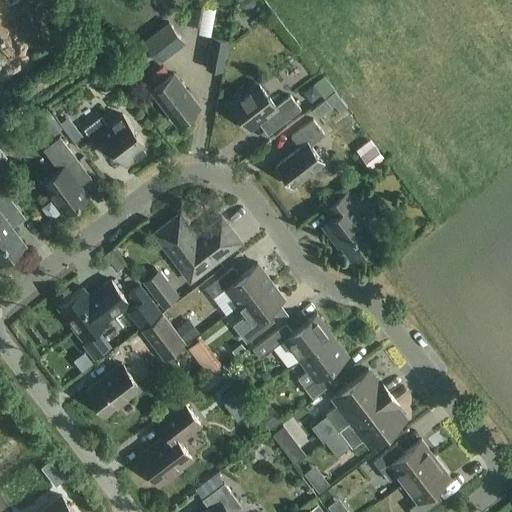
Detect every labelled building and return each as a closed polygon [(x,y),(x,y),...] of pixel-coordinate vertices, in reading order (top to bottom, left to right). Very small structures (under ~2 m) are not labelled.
[(428,0),(426,0),(417,9),(432,26),(443,16),(428,0)] [(169,22),(144,40),(156,56),(160,61),(184,43),(181,38),(169,22)] [(211,36),(205,67),(221,70),(227,39),(211,36)] [(176,123),(198,106),(173,73),(151,90),(176,123)] [(278,124),(300,107),(290,94),(276,105),(258,81),(230,103),(248,127),(268,111),(278,124)] [(311,101),(321,93),(313,83),(303,91),(311,101)] [(37,121),(50,111),(46,106),(33,116),(37,121)] [(146,145),(122,114),(108,124),(101,114),(83,127),(101,151),(111,144),(125,162),(146,145)] [(293,183),(324,160),(310,141),(325,130),(314,116),(291,133),(300,144),(276,162),(293,183)] [(77,206),(88,197),(69,172),(80,164),(60,137),(43,149),(59,170),(42,183),(65,213),(76,205),(77,206)] [(371,168),(385,157),(374,144),(360,155),(371,168)] [(0,264),(25,245),(4,217),(17,207),(0,184),(0,264)] [(333,217),(322,225),(333,240),(335,238),(351,259),(377,239),(356,211),(360,208),(347,191),(326,207),(333,217)] [(196,232),(179,210),(154,229),(190,277),(241,239),(222,213),(196,232)] [(225,287),(238,305),(270,280),(257,262),(240,275),(233,266),(205,287),(212,297),(225,287)] [(144,280),(163,306),(174,297),(155,272),(144,280)] [(106,319),(129,302),(112,279),(89,296),(83,287),(58,305),(83,339),(108,320),(106,319)] [(267,310),(284,298),(270,280),(238,305),(245,315),(232,324),(245,341),(274,320),(267,310)] [(126,310),(140,327),(160,311),(139,285),(129,292),(137,302),(132,306),(126,310)] [(142,329),(164,357),(184,342),(162,313),(142,329)] [(285,321),(252,346),(259,356),(272,346),(288,367),(300,358),(332,334),(316,313),(293,330),(285,321)] [(187,340),(199,331),(189,318),(177,327),(187,340)] [(300,358),(308,369),(297,377),(312,396),(331,381),(324,372),(347,354),(332,334),(300,358)] [(210,375),(223,364),(201,336),(188,347),(210,375)] [(105,413),(140,387),(122,362),(87,389),(105,413)] [(239,364),(227,373),(234,382),(246,374),(239,364)] [(337,402),(325,412),(326,414),(311,425),(323,441),(338,429),(386,393),(367,368),(332,395),(337,402)] [(386,393),(338,429),(351,447),(364,437),(369,445),(405,418),(386,393)] [(191,457),(181,443),(182,437),(200,423),(185,402),(158,422),(167,434),(138,456),(144,464),(142,467),(144,472),(148,475),(152,474),(157,482),(168,474),(172,476),(180,470),(180,465),(191,457)] [(270,429),(282,419),(271,405),(259,414),(270,429)] [(373,460),(380,469),(388,480),(397,473),(403,482),(435,457),(421,438),(404,451),(397,441),(373,460)] [(295,443),(285,450),(293,461),(303,454),(295,443)] [(433,489),(450,476),(435,457),(403,482),(417,501),(409,507),(412,511),(422,511),(440,499),(433,489)] [(49,477),(55,485),(62,480),(65,478),(59,470),(49,477)] [(293,478),(285,487),(296,497),(303,488),(293,478)] [(230,511),(240,505),(223,482),(202,498),(210,508),(204,511),(230,511)] [(76,511),(62,492),(36,511),(76,511)]
